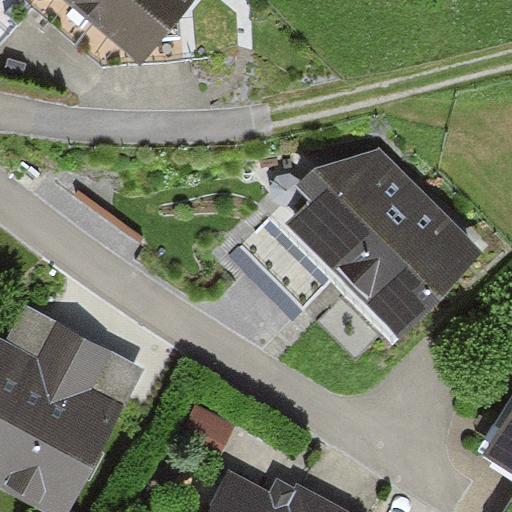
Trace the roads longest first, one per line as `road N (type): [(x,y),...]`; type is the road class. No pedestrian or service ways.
road 1 (residential): [(0,188),(140,299),(478,504)]
road 2 (track): [(267,123),(511,69)]
